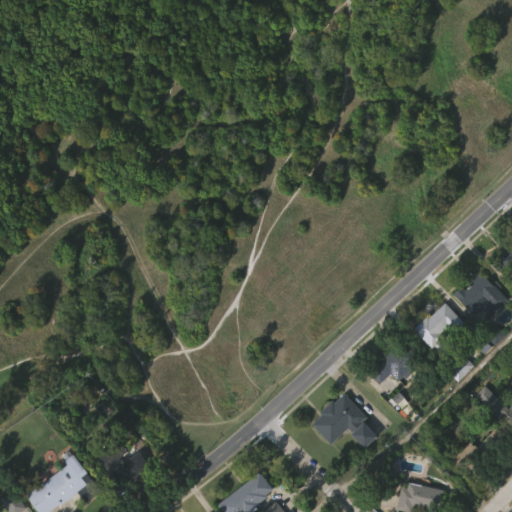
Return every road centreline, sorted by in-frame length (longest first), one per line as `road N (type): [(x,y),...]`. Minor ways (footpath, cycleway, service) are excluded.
road 1 (tertiary): [(262,419),(511,185)]
road 2 (tertiary): [(146,511),(262,419)]
road 3 (residential): [(262,419),(356,511)]
